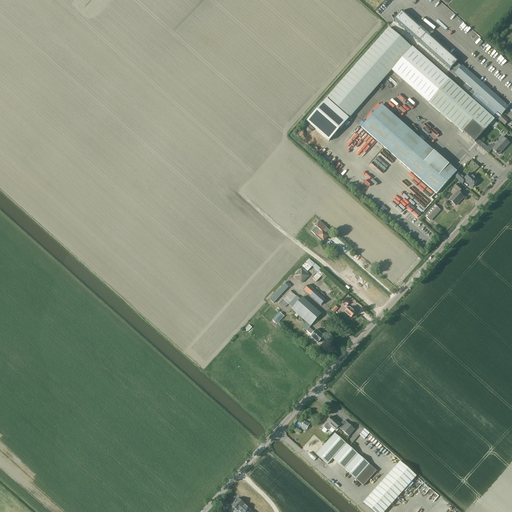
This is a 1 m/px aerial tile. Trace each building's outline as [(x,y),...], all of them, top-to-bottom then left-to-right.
[(403,11),(394,21),(400,26),(406,32),(413,37),(419,43),(425,48),(431,54),(437,59),(443,65),(450,70),(449,70),(450,71),(459,61),(458,60),(452,55),(446,50),(440,44),(433,39),(427,33),(421,28),(415,22),(409,17),(403,11)] [(389,28),(343,80),(327,99),(350,119),(392,71),(428,103),(429,103),(475,142),(478,139),(480,136),(491,123),(493,121),(448,80),(449,80),(412,47),(411,48),(389,28)] [(511,85),(511,67),(473,32),(464,42),(511,85)] [(508,107),(479,80),(463,66),(455,74),(501,115),(508,107)] [(312,115),(307,121),(329,141),(335,135),(349,119),(327,99),(312,115)] [(438,195),(457,172),(380,106),(361,129),(438,195)] [(504,125),(509,121),(503,116),(499,120),(504,125)] [(499,155),(509,143),(503,137),(492,149),(499,155)] [(481,142),(478,139),(475,142),(488,154),(491,151),(481,142)] [(464,179),(458,174),(455,177),(463,184),(465,181),(472,187),(478,181),(469,173),(464,179)] [(456,206),(464,197),(459,192),(463,188),(458,184),(454,188),(457,192),(450,200),(456,206)] [(434,197),(436,194),(429,187),(426,190),(429,192),(428,192),(434,197)] [(434,205),(424,216),(430,221),(440,210),(434,205)] [(327,235),(330,232),(319,221),(315,226),(319,230),(315,234),(324,241),(328,236),(327,235)] [(337,247),(342,242),(334,235),(330,240),(337,247)] [(313,266),(319,272),(322,269),(310,258),(302,265),(308,271),(313,266)] [(297,270),(295,273),(294,276),(295,280),(298,282),(302,283),(309,276),(308,272),(305,269),(301,269),(297,270)] [(316,282),(322,276),(318,273),(313,279),(316,282)] [(285,284),(269,300),(274,304),(289,288),(285,284)] [(321,306),(326,300),(309,285),(304,290),(321,306)] [(303,298),(301,300),(296,296),(290,291),(283,299),(293,308),(292,310),(307,323),(303,327),(307,331),(307,330),(312,335),(311,336),(318,343),(324,336),(317,329),(314,332),(309,328),(321,314),(303,298)] [(351,319),(356,313),(347,306),(350,303),(346,299),(343,303),(345,305),(344,307),(347,310),(344,313),(351,319)] [(280,311),(273,319),(277,324),(285,316),(280,311)] [(349,437),(355,430),(344,421),(340,425),(336,422),(337,422),(331,417),(327,422),(328,422),(326,424),(335,432),(338,428),(349,437)] [(310,424),(304,421),(301,427),(307,430),(310,424)] [(370,433),(365,429),(360,435),(365,439),(370,433)] [(364,486),(377,471),(335,433),(316,454),(328,465),(333,459),(364,486)] [(314,461),(317,458),(310,452),(307,455),(314,461)] [(363,503),(373,511),(384,511),(416,476),(400,461),(363,503)] [(241,511),(253,511),(238,498),(232,505),(238,511),(239,510),(241,511)]
